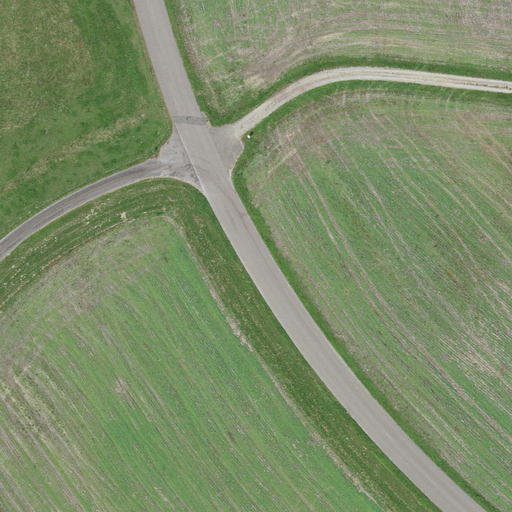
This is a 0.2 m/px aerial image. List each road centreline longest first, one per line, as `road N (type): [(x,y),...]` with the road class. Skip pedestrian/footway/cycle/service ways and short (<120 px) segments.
road 1 (unclassified): [(461,511),(378,435),(279,299),(182,107),(152,0)]
road 2 (track): [(511,85),(348,73),(308,84),(235,138),(77,199),(0,257)]
